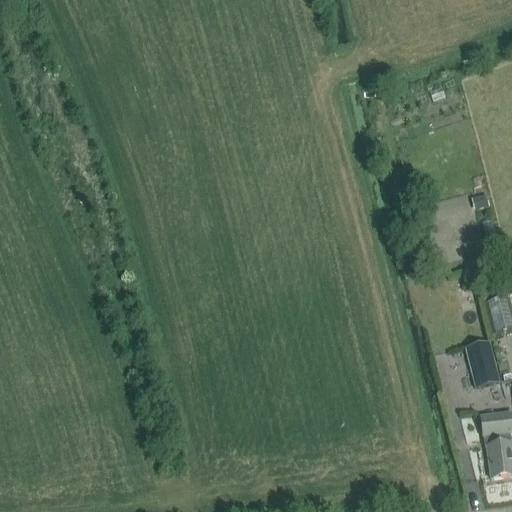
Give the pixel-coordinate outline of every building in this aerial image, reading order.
[(475,200),(477,212),(487,210),(485,198),(475,200)] [(499,252),(479,258),(482,270),(502,264),(499,252)] [(503,302),(497,277),(476,283),(483,308),(491,340),(511,334),(511,316),(508,301),(503,302)] [(463,284),(461,287),(462,292),(466,294),(470,293),(472,289),(471,285),(467,283),(463,284)] [(499,386),(489,345),(464,351),(475,392),(499,386)] [(511,419),(481,424),(483,442),(488,441),(490,452),(488,452),(492,484),(511,481),(511,448),(511,449),(510,439),(511,438),(511,419)]
